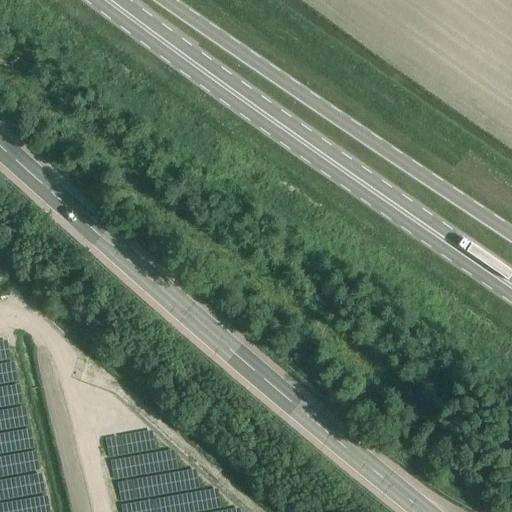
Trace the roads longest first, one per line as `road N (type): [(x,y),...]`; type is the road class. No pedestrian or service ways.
road 1 (tertiary): [(428,511),(0,145)]
road 2 (primary): [(511,286),(111,0)]
road 3 (primary): [(511,231),(168,0)]
